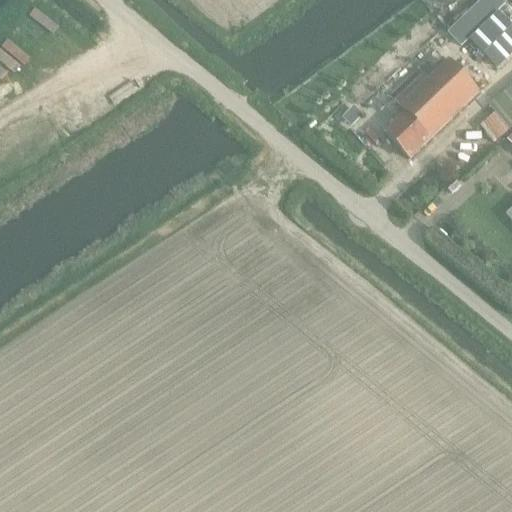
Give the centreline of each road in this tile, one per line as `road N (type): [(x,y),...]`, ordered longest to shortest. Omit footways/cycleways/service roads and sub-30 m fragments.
road 1 (unclassified): [(511,332),(107,0)]
road 2 (unknown): [(0,113),(145,32)]
